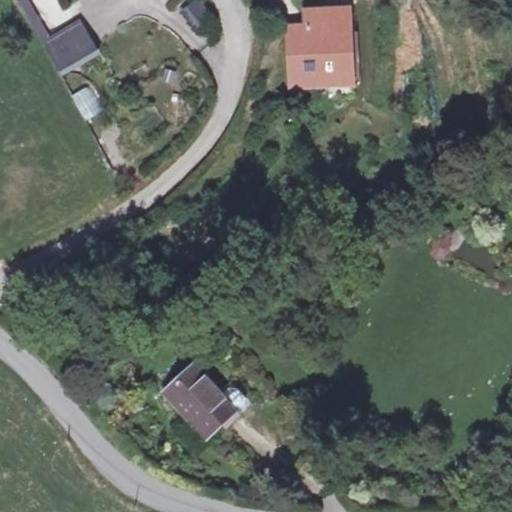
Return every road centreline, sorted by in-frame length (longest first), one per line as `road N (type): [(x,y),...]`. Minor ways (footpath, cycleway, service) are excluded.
road 1 (residential): [(222,0),(234,35),(230,95),(215,134),(162,187),(71,247),(0,278)]
road 2 (tertiary): [(0,346),(109,463),(145,490),(203,511)]
